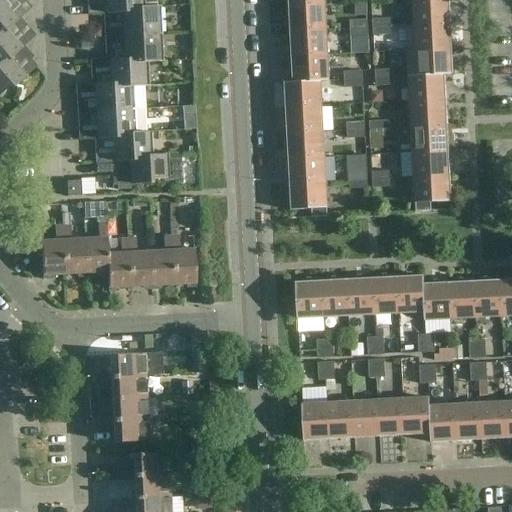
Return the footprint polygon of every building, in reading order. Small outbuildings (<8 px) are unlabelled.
[(108,14),(124,13),(124,9),(156,8),(156,7),(140,8),(139,0),(106,0),(107,5),(88,6),(88,16),(108,14)] [(425,0),(413,1),(415,26),(451,24),(449,0),(425,0)] [(0,30),(2,29),(5,32),(17,21),(32,8),(25,1),(11,15),(0,2),(0,30)] [(327,31),(325,5),(289,7),(290,33),(327,31)] [(105,38),(162,35),(162,34),(157,34),(156,8),(124,9),(124,13),(108,14),(123,14),(124,28),(105,29),(105,38)] [(374,20),(374,28),(392,27),(392,19),(374,20)] [(349,29),(368,28),(368,20),(349,21),(349,29)] [(0,62),(6,57),(9,60),(21,49),(36,36),(29,29),(15,43),(5,32),(17,21),(5,32),(2,29),(0,30),(0,62)] [(451,24),(415,26),(416,51),(452,49),(451,24)] [(392,27),(374,28),(374,36),(393,35),(392,27)] [(369,36),(368,28),(349,29),(350,37),(369,36)] [(328,56),(327,31),(290,33),(292,58),(328,56)] [(126,60),(110,60),(110,61),(126,60),(127,64),(159,62),(157,35),(162,35),(105,38),(105,46),(125,45),(126,60)] [(6,57),(0,62),(0,95),(10,86),(13,89),(37,67),(31,60),(19,71),(9,60),(21,49),(9,60),(6,57)] [(454,75),(452,49),(416,51),(417,76),(417,77),(445,75),(445,76),(454,75)] [(292,58),(293,83),(321,82),(329,82),(328,56),(292,58)] [(112,88),(144,86),(143,63),(159,63),(159,62),(127,64),(126,60),(110,61),(110,60),(91,61),(91,70),(111,69),(111,84),(96,85),(112,84),(112,88)] [(376,71),(376,79),(395,78),(394,69),(376,71)] [(344,80),(363,80),(362,71),(344,72),(344,80)] [(409,76),(410,103),(447,101),(445,76),(445,75),(417,77),(417,76),(409,76)] [(395,78),(376,79),(377,87),(395,86),(395,78)] [(363,88),(363,80),(344,80),(345,89),(363,88)] [(322,107),(321,82),(293,83),(285,83),(286,109),(322,107)] [(96,85),(76,86),(77,95),(96,94),(97,112),(145,110),(144,87),(144,86),(112,88),(112,84),(96,85)] [(365,90),(327,90),(327,103),(365,104),(365,90)] [(412,128),(448,126),(447,101),(410,103),(412,127),(412,128)] [(324,133),(322,107),(286,109),(287,134),(324,133)] [(326,107),(326,130),(334,130),(335,107),(326,107)] [(98,131),(79,132),(79,141),(99,140),(99,139),(115,139),(115,135),(147,133),(146,133),(145,110),(97,112),(98,131)] [(370,122),(370,130),(389,129),(388,121),(370,122)] [(347,131),(365,130),(365,122),(347,123),(347,131)] [(412,137),(413,153),(449,151),(448,126),(412,128),(412,127),(389,129),(370,130),(371,138),(397,137),(397,138),(412,137)] [(366,139),(365,130),(347,131),(347,140),(366,139)] [(99,139),(99,140),(114,139),(115,153),(96,154),(96,164),(116,163),(116,162),(132,161),(132,157),(164,156),(164,155),(148,156),(147,133),(115,135),(115,139),(99,139)] [(287,134),(289,160),(325,158),(324,133),(287,134)] [(449,151),(413,153),(414,178),(450,176),(449,151)] [(116,162),(116,163),(131,162),(132,176),(113,177),(113,186),(149,184),(149,181),(161,180),(162,185),(182,184),(180,154),(164,155),(164,156),(132,157),(132,161),(116,162)] [(326,183),(325,158),(289,160),(290,185),(326,183)] [(396,175),(406,176),(407,159),(397,159),(396,175)] [(372,172),(373,180),(392,179),(391,171),(372,172)] [(350,182),(368,181),(367,172),(349,173),(350,182)] [(82,177),(82,191),(96,190),(95,176),(82,177)] [(452,202),(450,176),(414,178),(416,213),(432,212),(432,203),(452,202)] [(392,179),(373,180),(373,188),(392,187),(392,179)] [(82,196),(81,194),(81,181),(67,182),(68,197),(82,196)] [(350,189),(366,188),(368,188),(368,181),(350,182),(350,189)] [(312,218),(328,218),(326,183),(290,185),(291,211),(312,210),(312,218)] [(107,255),(108,255),(106,225),(98,225),(99,239),(85,240),(87,278),(87,277),(95,275),(95,273),(108,272),(107,255)] [(65,275),(63,227),(55,227),(56,242),(41,242),(43,280),(44,280),(52,277),(52,275),(65,275)] [(86,278),(87,278),(85,240),(71,241),(71,227),(63,227),(65,275),(78,274),(78,276),(86,277),(86,278)] [(174,285),(171,237),(164,238),(164,252),(151,252),(152,291),(153,290),(161,287),(161,286),(174,285)] [(179,237),(171,237),(174,285),(187,284),(187,286),(195,288),(196,288),(194,250),(180,251),(179,237)] [(152,291),(151,252),(137,253),(136,239),(128,240),(131,287),(143,287),(143,288),(152,290),(152,291)] [(121,254),(108,255),(107,255),(108,272),(109,293),(110,293),(110,292),(118,289),(118,288),(131,287),(128,240),(121,240),(121,254)] [(399,314),(424,312),(425,312),(423,284),(424,284),(424,276),(397,277),(399,314)] [(374,315),(399,314),(397,277),(372,279),(374,315)] [(349,316),(374,315),(372,279),(347,280),(349,316)] [(501,317),(511,316),(511,279),(499,281),(501,317)] [(324,318),(349,316),(347,280),(322,281),(324,318)] [(298,319),(324,318),(322,281),(296,283),(296,298),(297,298),(298,319)] [(501,317),(499,281),(474,282),(476,318),(501,317)] [(451,319),(476,318),(474,282),(449,283),(451,319)] [(451,319),(449,283),(424,284),(423,284),(425,312),(424,312),(425,321),(451,319)] [(419,353),(427,353),(426,334),(417,335),(419,353)] [(426,334),(427,353),(435,352),(434,334),(426,334)] [(368,356),(376,355),(375,337),(367,338),(368,356)] [(375,337),(376,355),(384,355),(383,337),(375,337)] [(325,340),(326,358),(334,358),(333,339),(325,340)] [(318,359),(326,358),(325,340),(317,340),(318,359)] [(470,359),(478,359),(477,340),(469,341),(470,359)] [(477,340),(478,359),(486,358),(485,340),(477,340)] [(110,356),(111,374),(111,378),(146,376),(144,354),(110,356)] [(385,360),(376,361),(377,379),(386,378),(385,360)] [(377,379),(376,361),(368,361),(369,379),(377,379)] [(327,382),(326,363),(318,364),(319,382),(327,382)] [(334,363),(326,363),(327,382),(335,381),(334,363)] [(486,363),(478,364),(480,382),(487,382),(486,363)] [(480,382),(478,364),(470,364),(472,383),(480,382)] [(436,366),(428,367),(429,385),(437,384),(436,366)] [(429,385),(428,367),(419,367),(420,385),(429,385)] [(91,384),(101,383),(101,374),(91,375),(91,384)] [(147,398),(146,376),(111,378),(111,374),(101,374),(101,383),(111,383),(112,400),(147,398)] [(148,419),(147,398),(112,400),(113,417),(113,421),(148,419)] [(406,436),(430,435),(431,435),(430,407),(430,399),(404,400),(406,436)] [(404,400),(378,401),(380,437),(406,436),(404,400)] [(380,437),(378,401),(353,403),(355,439),(380,437)] [(353,403),(328,404),(330,440),(355,439),(353,403)] [(507,439),(506,403),(480,404),(482,441),(507,439)] [(330,440),(328,404),(302,405),(303,427),(304,441),(330,440)] [(480,404),(455,406),(457,442),(482,441),(480,404)] [(457,442),(455,406),(430,407),(431,435),(430,435),(431,443),(457,442)] [(93,427),(103,426),(103,417),(93,418),(93,427)] [(113,417),(103,417),(103,426),(113,426),(114,443),(149,442),(148,419),(113,421),(113,417)] [(134,477),(169,475),(167,453),(133,454),(134,472),(134,477)] [(134,481),(135,498),(170,496),(169,475),(134,477),(134,472),(124,473),(125,482),(134,481)] [(114,473),(114,478),(115,483),(125,482),(124,473),(114,473)] [(135,498),(135,511),(170,511),(170,496),(135,498)]
